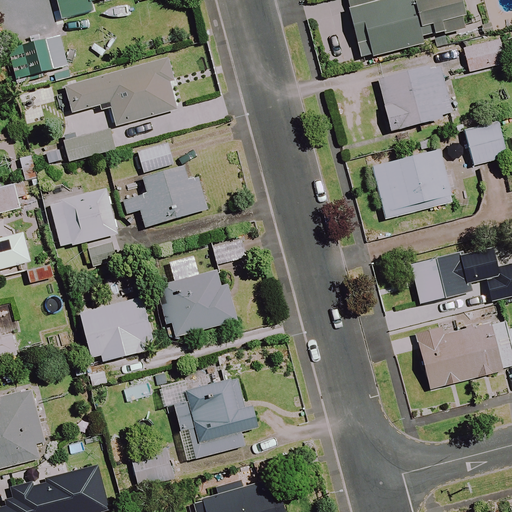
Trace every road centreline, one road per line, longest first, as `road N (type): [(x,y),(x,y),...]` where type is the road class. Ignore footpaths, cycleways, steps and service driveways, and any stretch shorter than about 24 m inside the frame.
road 1 (residential): [(376,479),(245,0)]
road 2 (residential): [(376,479),(511,444)]
